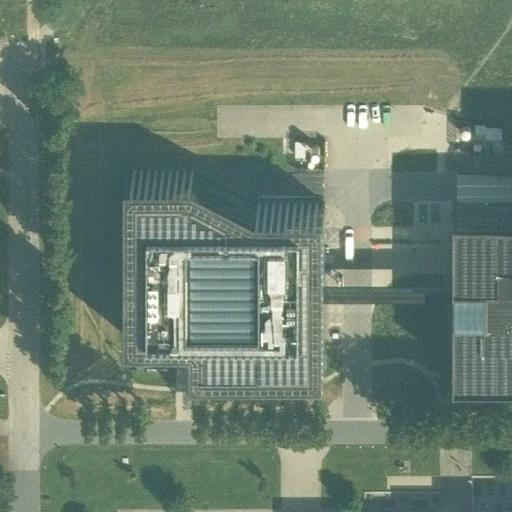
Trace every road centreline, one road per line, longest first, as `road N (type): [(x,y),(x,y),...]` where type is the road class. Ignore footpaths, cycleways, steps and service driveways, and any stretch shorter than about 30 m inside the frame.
road 1 (unclassified): [(23,437),(511,435)]
road 2 (unclassified): [(23,437),(27,53)]
